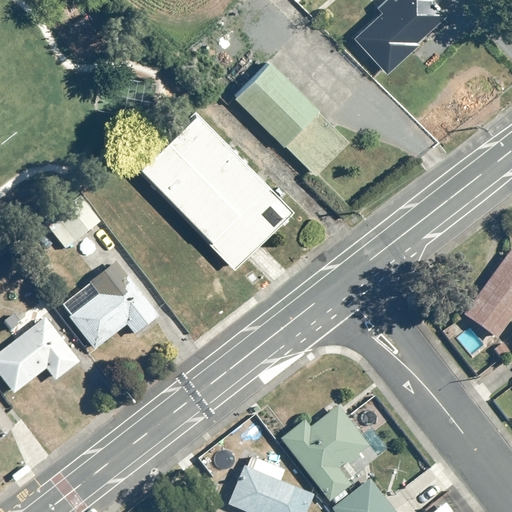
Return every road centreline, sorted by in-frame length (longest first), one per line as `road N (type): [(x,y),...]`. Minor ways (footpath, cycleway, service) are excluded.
road 1 (tertiary): [(335,284),(43,511)]
road 2 (residential): [(335,284),(511,500)]
road 3 (tertiary): [(511,150),(335,284)]
